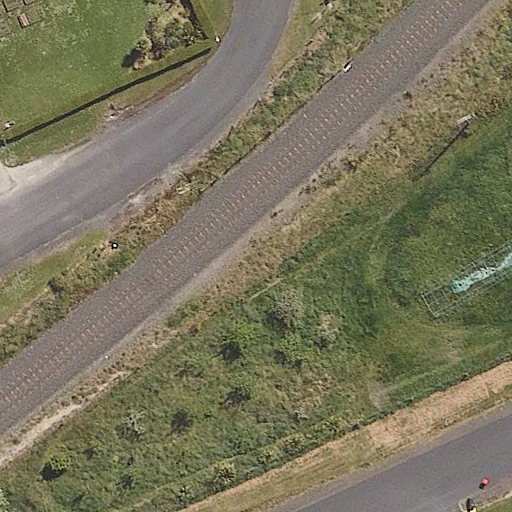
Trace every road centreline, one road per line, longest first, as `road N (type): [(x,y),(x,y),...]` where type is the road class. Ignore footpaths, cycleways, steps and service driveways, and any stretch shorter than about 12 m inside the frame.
road 1 (residential): [(0,240),(86,195),(220,87),(257,29),(261,0)]
road 2 (residential): [(378,511),(511,450)]
